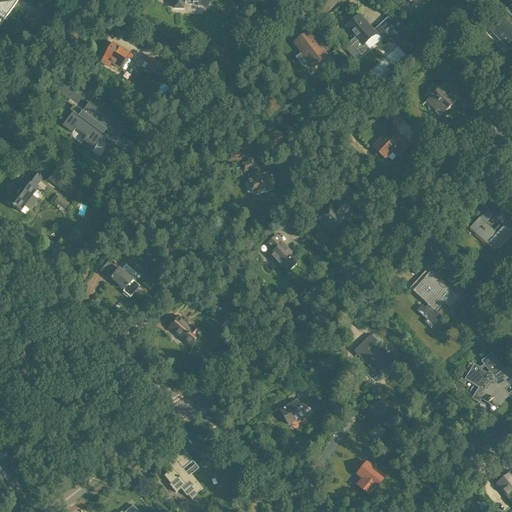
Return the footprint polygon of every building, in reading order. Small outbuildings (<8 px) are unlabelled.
[(10,3),(12,0),(0,0),(0,25),(4,20),(2,18),(4,15),(6,17),(15,6),(10,3)] [(171,0),(174,1),(174,3),(174,8),(182,8),(182,4),(198,4),(198,3),(199,3),(201,4),(203,0),(171,0)] [(511,4),(511,5),(506,11),(505,10),(504,11),(508,16),(503,20),(502,18),(501,19),(503,20),(493,29),(502,39),(501,40),(505,44),(506,43),(511,48),(506,52),(507,52),(511,47),(511,4)] [(346,25),(356,36),(349,42),(351,45),(345,50),(353,59),(359,54),(360,55),(368,49),(364,44),(374,36),(375,34),(373,32),(359,15),(346,25)] [(382,24),(373,32),(375,34),(374,36),(389,43),(392,40),(388,36),(390,34),(382,24)] [(316,46),(305,33),(299,25),(289,33),(295,41),(293,43),(313,68),(327,56),(318,44),(316,46)] [(396,29),(390,34),(388,36),(392,40),(405,54),(413,47),(396,29)] [(134,56),(129,53),(113,43),(101,63),(109,67),(111,63),(120,69),(120,68),(125,71),(131,61),(134,56)] [(149,63),(154,66),(157,62),(146,55),(143,60),(149,63)] [(154,66),(149,63),(145,71),(150,74),(154,66)] [(465,87),(453,74),(422,105),(423,106),(426,102),(435,111),(440,107),(444,111),(450,106),(449,105),(452,102),(453,103),(459,97),(457,95),(465,87)] [(83,141),(94,149),(105,135),(101,132),(104,129),(117,139),(125,129),(89,103),(81,113),(85,115),(82,118),(73,111),(62,126),(72,133),(76,129),(86,137),(83,141)] [(389,106),(378,118),(392,130),(403,119),(389,106)] [(281,131),(274,134),(278,143),(279,145),(285,143),(281,131)] [(278,143),(274,134),(261,140),(266,151),(273,148),(272,146),(278,143)] [(397,134),(389,142),(383,136),(372,147),(385,159),(393,151),(399,157),(410,146),(397,134)] [(269,174),(260,177),(254,159),(246,161),(246,162),(242,163),(244,171),(249,170),(252,179),(249,180),(249,181),(246,182),(244,184),(247,194),(250,195),(253,194),(254,195),(274,188),(269,174)] [(32,171),(25,181),(22,180),(6,202),(12,206),(11,207),(14,209),(15,208),(20,212),(25,206),(30,210),(37,200),(32,196),(37,190),(34,189),(42,178),(32,171)] [(55,171),(48,180),(65,193),(68,188),(72,191),(76,186),(55,171)] [(357,195),(362,190),(350,178),(344,184),(357,195)] [(57,194),(52,201),(65,211),(71,203),(57,194)] [(343,216),(351,207),(341,198),(333,207),(331,206),(317,221),(331,233),(344,218),(343,216)] [(496,218),(501,223),(494,232),(485,224),(493,215),(488,210),(480,219),(479,218),(470,229),(487,245),(490,243),(496,249),(511,231),(511,225),(509,222),(510,221),(500,213),(496,218)] [(289,254),(292,252),(276,236),(266,246),(272,253),(269,256),(280,268),(282,265),(288,272),(290,270),(290,271),(296,265),(296,264),(297,263),(289,254)] [(119,269),(114,265),(106,274),(111,278),(111,279),(112,280),(124,290),(123,292),(130,299),(140,287),(129,278),(134,272),(125,264),(120,270),(119,269)] [(448,284),(444,289),(439,285),(441,284),(429,273),(423,280),(425,282),(414,293),(428,305),(425,309),(422,306),(417,311),(427,320),(425,323),(431,328),(437,321),(435,319),(439,314),(436,312),(444,302),(450,308),(457,301),(456,301),(461,296),(448,284)] [(202,281),(196,288),(203,294),(209,287),(202,281)] [(169,327),(191,346),(199,337),(198,336),(199,334),(193,328),(191,330),(177,318),(169,327)] [(361,345),(354,352),(378,376),(394,359),(386,352),(383,355),(377,361),(367,351),(369,349),(372,346),(375,348),(380,342),(373,335),(371,337),(371,336),(367,340),(364,343),(361,345)] [(489,372),(486,374),(473,366),(465,380),(478,388),(472,399),(478,403),(478,404),(479,404),(482,398),(488,401),(487,402),(489,403),(493,399),(497,405),(509,395),(504,389),(508,385),(505,381),(509,378),(490,355),(481,362),(489,372)] [(315,396),(299,406),(296,402),(280,411),(288,425),(308,414),(310,416),(322,409),(315,396)] [(383,400),(370,405),(374,417),(387,413),(383,400)] [(345,433),(355,419),(346,413),(336,427),(345,433)] [(437,453),(443,449),(445,447),(442,442),(433,449),(437,453)] [(188,477),(183,470),(193,462),(183,450),(173,459),(179,466),(174,471),(172,469),(164,476),(170,484),(169,485),(176,494),(180,490),(187,497),(188,496),(191,501),(198,495),(197,494),(203,489),(191,475),(188,477)] [(423,456),(414,463),(418,468),(427,461),(423,456)] [(373,470),(374,469),(366,463),(357,475),(363,479),(357,486),(369,495),(374,488),(375,489),(384,477),(378,473),(373,470)] [(0,465),(0,493),(2,497),(14,487),(3,473),(5,471),(0,465)] [(498,484),(497,484),(511,503),(511,477),(509,474),(498,484)]
